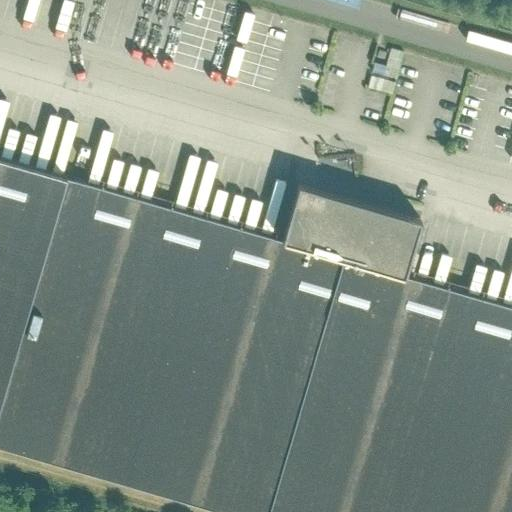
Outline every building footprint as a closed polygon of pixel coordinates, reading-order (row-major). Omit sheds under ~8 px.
[(4,0),(118,27),(122,12),(124,0),(4,0)] [(0,446),(228,511),(511,511),(511,304),(403,273),(419,217),(297,181),(281,237),(0,155),(0,446)] [(487,215),(497,204),(473,184),(464,196),(487,215)] [(511,225),(511,212),(499,208),(495,220),(511,225)] [(451,230),(446,247),(456,250),(461,233),(451,230)] [(467,236),(463,252),(473,254),(477,238),(467,236)]
